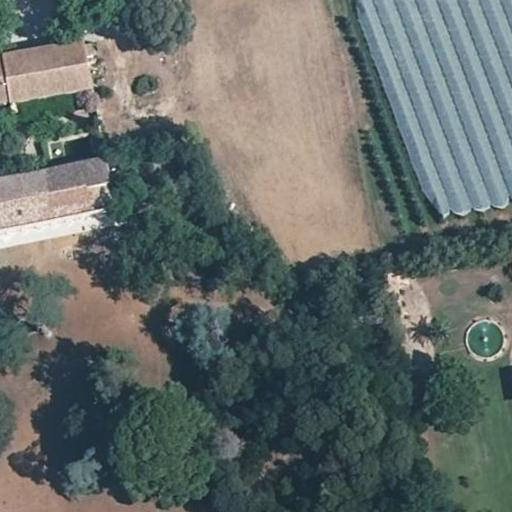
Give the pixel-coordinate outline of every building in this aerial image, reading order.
[(511,0),(365,0),(447,237),(511,215),(511,0)] [(0,184),(106,162),(80,43),(0,56),(0,184)] [(0,233),(116,209),(106,162),(0,184),(0,233)] [(400,333),(388,268),(377,269),(378,279),(389,335),(400,333)] [(407,368),(400,333),(389,335),(390,337),(391,345),(395,366),(396,370),(407,368)] [(395,366),(391,345),(364,350),(369,371),(395,366)]
